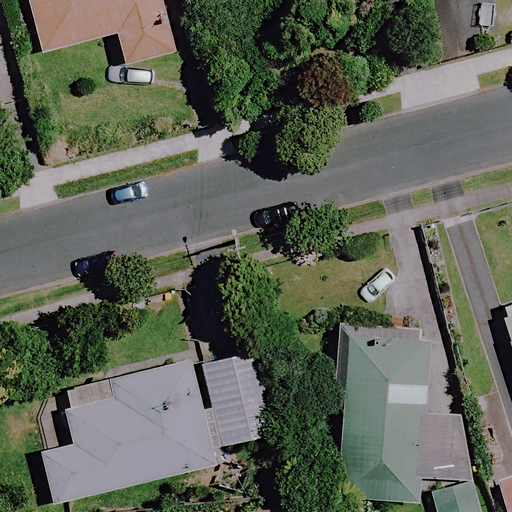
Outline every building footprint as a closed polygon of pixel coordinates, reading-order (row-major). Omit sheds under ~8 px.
[(122,66),(164,57),(157,24),(163,23),(157,0),(27,0),(40,54),(115,36),(122,66)] [(257,0),(265,17),(306,0),(257,0)] [(511,305),(499,309),(511,351),(511,305)] [(421,337),(338,340),(344,506),(418,503),(417,481),(465,479),(463,421),(425,423),(421,337)] [(255,440),(235,349),(61,389),(74,445),(41,453),(53,504),(216,466),(212,450),(255,440)] [(511,511),(511,488),(497,493),(503,511),(511,511)]
